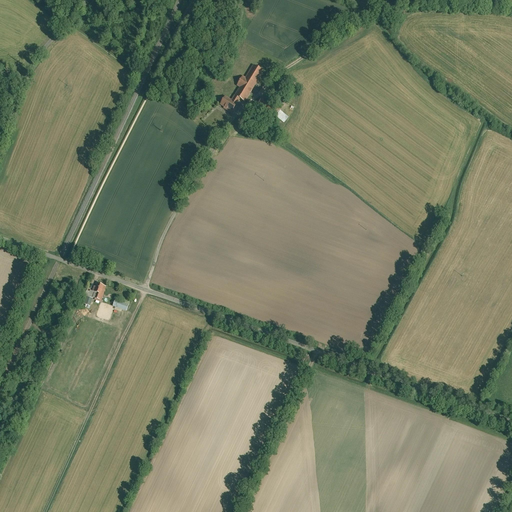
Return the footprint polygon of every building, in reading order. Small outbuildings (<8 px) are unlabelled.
[(245,103),(264,72),(254,66),(252,68),(240,60),(233,71),(243,77),(237,87),(240,88),(232,101),(229,99),(226,97),(220,106),(232,114),(240,100),(245,103)] [(276,107),(264,98),(257,106),(269,116),(276,107)] [(275,116),(284,124),(289,118),(280,110),(275,116)] [(102,300),(107,287),(97,284),(96,288),(94,287),(92,292),(98,294),(96,298),(102,300)] [(89,306),(92,299),(85,296),(82,304),(89,306)] [(114,306),(127,311),(130,303),(116,298),(114,306)]
